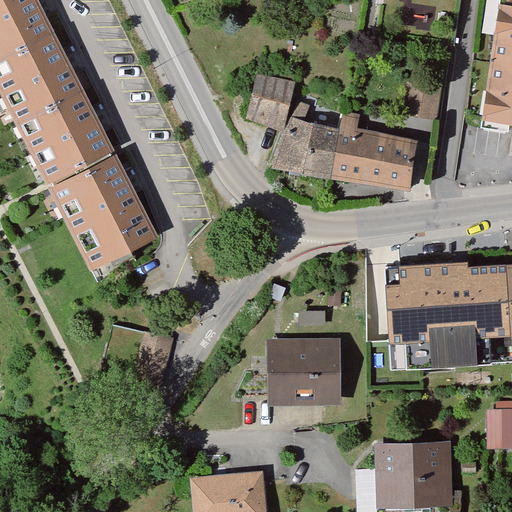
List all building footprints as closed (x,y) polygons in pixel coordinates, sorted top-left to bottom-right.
[(22,0),(0,0),(0,76),(50,49),(22,0)] [(511,5),(493,3),(474,130),(511,135),(511,5)] [(0,76),(0,134),(6,147),(81,107),(50,49),(0,76)] [(289,80),(250,71),(238,123),(277,132),(289,80)] [(6,147),(39,207),(113,167),(81,107),(6,147)] [(337,112),(334,127),(325,175),(401,189),(410,139),(354,129),(357,115),(337,112)] [(334,127),(304,122),(296,171),(325,175),(334,127)] [(39,207),(85,287),(154,246),(113,167),(39,207)] [(511,259),(498,261),(502,314),(504,337),(511,336),(511,259)] [(498,261),(406,264),(408,318),(502,314),(498,261)] [(146,329),(138,365),(167,372),(176,335),(146,329)] [(333,345),(256,347),(258,401),(334,399),(333,345)] [(511,447),(511,401),(489,401),(489,447),(511,447)] [(450,439),(365,439),(366,505),(450,505),(450,439)] [(262,511),(261,471),(180,476),(182,511),(262,511)]
